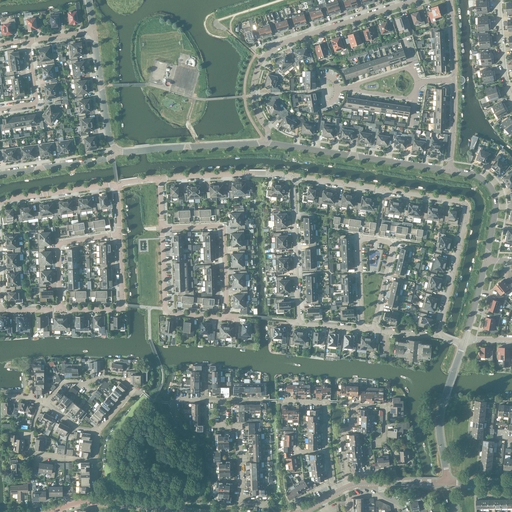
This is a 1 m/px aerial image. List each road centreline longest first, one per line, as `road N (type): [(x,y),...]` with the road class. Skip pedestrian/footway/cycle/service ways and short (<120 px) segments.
road 1 (residential): [(293,177),(463,202),(437,336)]
road 2 (residential): [(267,142),(252,95),(270,50),(416,0)]
road 3 (residential): [(373,330),(387,241),(364,238),(358,245),(361,328)]
road 4 (residential): [(448,170),(267,142)]
road 5 (residential): [(161,228),(223,227),(226,318)]
road 6 (residential): [(293,177),(299,324)]
road 7 (residential): [(226,318),(166,313),(161,228)]
road 8 (residential): [(447,481),(439,413),(462,344)]
road 9 (residential): [(159,179),(293,177)]
road 10 (residential): [(60,310),(122,305),(119,235)]
road 11 (residential): [(60,310),(58,243),(119,235)]
road 12 (residential): [(95,458),(30,457),(41,401)]
road 13 (residential): [(93,31),(115,151)]
road 14 (residential): [(487,260),(496,203),(490,185),(448,170)]
